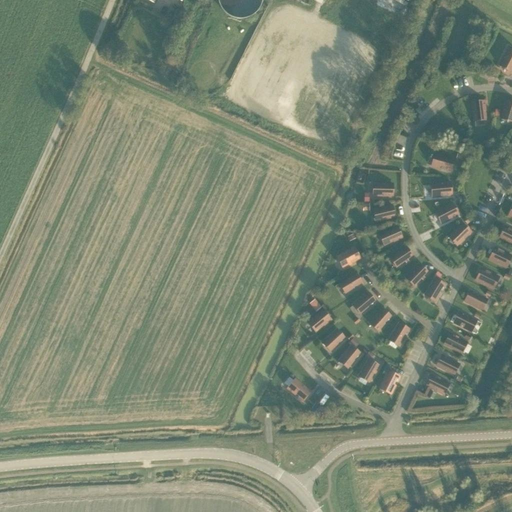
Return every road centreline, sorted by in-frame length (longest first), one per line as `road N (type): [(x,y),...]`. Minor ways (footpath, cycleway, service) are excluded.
road 1 (tertiary): [(0,469),(221,454),(252,461),(295,488)]
road 2 (unclassified): [(0,256),(111,0)]
road 3 (unclassified): [(295,488),(355,443),(511,435)]
